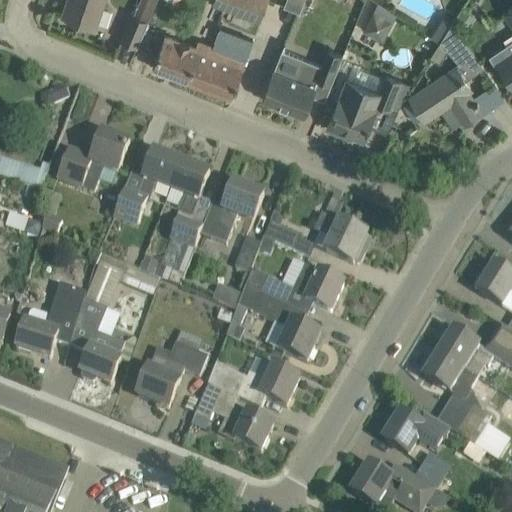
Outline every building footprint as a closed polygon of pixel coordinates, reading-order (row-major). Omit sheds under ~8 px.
[(96,22),(96,21),(103,0),(68,0),(64,11),(96,22)] [(122,39),(138,46),(157,0),(139,0),(134,13),(133,13),(122,39)] [(213,0),(212,2),(261,20),(268,0),(213,0)] [(506,44),(490,55),(496,65),(499,63),(505,71),(511,82),(511,4),(505,9),(511,20),(511,52),(506,44)] [(379,12),(381,9),(376,6),(363,29),(383,39),(394,20),(379,12)] [(475,14),(465,8),(455,23),(465,29),(475,14)] [(431,35),(438,40),(451,21),(442,16),(431,35)] [(439,41),(438,43),(448,48),(460,64),(456,66),(463,76),(468,73),(482,63),(484,66),(482,63),(476,53),(455,26),(452,22),(451,21),(438,40),(439,41)] [(321,56),(327,39),(295,27),(289,44),(321,56)] [(165,34),(153,65),(232,95),(253,41),(220,29),(214,45),(198,39),(196,45),(165,34)] [(282,49),(263,97),(304,114),(312,94),(319,77),(332,83),(343,55),(329,49),(322,65),(282,49)] [(336,105),(329,123),(364,137),(369,124),(378,102),(391,107),(397,110),(412,85),(402,81),(387,75),(387,76),(387,77),(353,64),(348,77),(347,77),(340,94),(336,105)] [(456,66),(412,95),(426,117),(452,100),(466,121),(482,111),(467,90),(471,87),(463,76),(456,66)] [(71,98),(65,85),(50,91),(56,104),(71,98)] [(71,151),(59,181),(94,195),(99,182),(112,187),(117,175),(125,155),(126,156),(127,152),(126,151),(130,143),(104,133),(93,160),(71,151)] [(138,195),(137,197),(148,201),(150,202),(156,186),(171,191),(182,164),(154,153),(143,180),(144,181),(138,195)] [(182,164),(171,191),(185,197),(179,213),(192,218),(198,202),(199,202),(210,174),(182,164)] [(234,184),(227,203),(224,209),(213,204),(201,236),(210,240),(226,246),(237,218),(253,224),(264,196),(234,184)] [(336,191),(324,215),(332,219),(344,194),(336,191)] [(120,198),(111,221),(137,230),(146,207),(148,201),(137,197),(122,192),(121,197),(120,198)] [(54,219),(62,197),(55,195),(53,197),(48,213),(41,231),(56,236),(62,222),(54,219)] [(322,215),(315,229),(333,238),(326,253),(353,265),(367,236),(332,219),(324,215),(322,215)] [(172,271),(168,283),(180,288),(180,287),(203,229),(177,219),(168,242),(188,249),(179,273),(172,271)] [(28,225),(25,234),(38,238),(42,225),(33,222),(28,225)] [(301,237),(270,223),(264,239),(276,245),(294,253),(301,237)] [(234,269),(236,269),(250,276),(252,272),(259,251),(261,245),(246,239),(234,269)] [(85,301),(70,347),(89,355),(81,374),(83,374),(82,377),(83,380),(93,384),(97,383),(98,381),(111,386),(121,361),(128,364),(136,341),(132,340),(125,345),(98,334),(108,310),(122,277),(156,290),(160,281),(101,255),(96,267),(98,268),(85,301)] [(152,276),(158,263),(145,258),(143,264),(142,264),(139,271),(152,276)] [(478,293),(495,304),(502,308),(511,295),(511,276),(495,266),(478,293)] [(293,292),(252,272),(250,276),(246,287),(287,306),(293,295),(306,301),(306,302),(331,313),(344,285),(319,273),(318,273),(305,267),(293,292)] [(219,287),(213,301),(237,311),(243,296),(229,291),(219,287)] [(243,296),(237,311),(227,338),(234,341),(247,311),(288,331),(279,351),(307,364),(320,336),(293,322),(292,323),(282,318),(287,306),(246,287),(243,296)] [(22,331),(16,350),(50,361),(56,343),(70,347),(85,301),(70,297),(65,311),(53,307),(50,317),(34,311),(31,312),(28,322),(25,321),(22,331)] [(221,311),(217,321),(230,326),(234,316),(221,311)] [(0,344),(2,345),(8,326),(11,318),(0,314),(0,344)] [(478,379),(486,367),(488,369),(494,358),(479,348),(453,332),(439,355),(478,379)] [(200,378),(208,359),(208,358),(198,354),(203,341),(182,333),(172,355),(158,350),(151,370),(149,370),(138,397),(169,410),(185,372),(200,378)] [(511,347),(502,364),(511,370),(511,347)] [(472,393),(470,391),(478,379),(439,355),(424,378),(450,394),(466,404),(472,393)] [(300,380),(281,372),(265,364),(258,378),(249,374),(248,379),(216,365),(208,385),(236,399),(260,410),(265,399),(286,409),(300,380)] [(236,399),(208,385),(195,416),(210,422),(213,415),(226,421),(232,408),(236,399)] [(261,453),(274,426),(232,408),(226,421),(220,434),(235,441),(261,453)] [(487,427),(492,420),(474,408),(457,436),(474,447),(495,460),(499,453),(490,447),(498,434),(487,427)] [(401,415),(384,442),(408,457),(417,443),(428,450),(436,455),(444,442),(450,432),(418,411),(412,421),(401,415)] [(0,511),(48,511),(65,472),(0,445),(0,511)] [(430,458),(417,479),(435,490),(448,470),(430,458)] [(357,478),(350,489),(351,491),(353,492),(352,493),(376,508),(376,507),(383,511),(389,510),(394,500),(413,511),(421,511),(428,502),(435,490),(417,479),(409,491),(393,481),(393,480),(369,466),(368,468),(361,479),(360,478),(357,478)]
